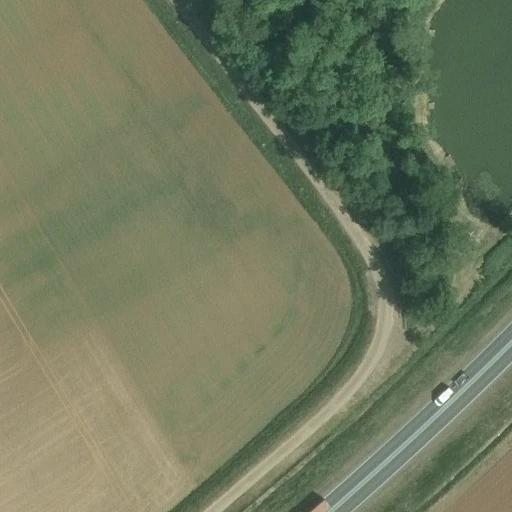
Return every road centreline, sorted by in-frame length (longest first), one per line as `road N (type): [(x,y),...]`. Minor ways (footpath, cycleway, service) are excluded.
road 1 (unclassified): [(210,511),(372,363),(385,332),(384,292),(376,256),(176,0)]
road 2 (trunk): [(325,511),(511,339)]
